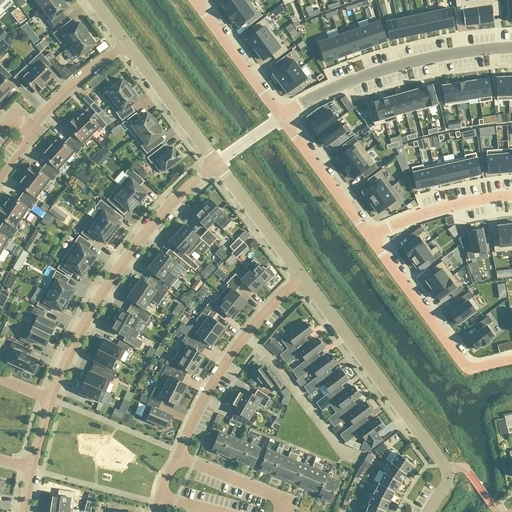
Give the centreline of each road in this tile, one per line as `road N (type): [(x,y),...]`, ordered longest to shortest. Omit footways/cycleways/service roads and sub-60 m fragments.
road 1 (residential): [(214,163),(126,258),(49,401)]
road 2 (residential): [(511,48),(376,71),(281,118)]
road 3 (residential): [(442,466),(302,281)]
road 4 (residential): [(302,281),(228,361),(177,459)]
road 5 (residential): [(370,237),(465,367),(511,360)]
road 6 (residential): [(281,118),(370,237)]
road 7 (residential): [(511,195),(455,205),(370,237)]
road 8 (residential): [(302,281),(214,163)]
road 9 (residential): [(193,0),(281,118)]
road 10 (residential): [(214,163),(125,46)]
road 11 (residential): [(177,459),(289,504),(286,511)]
road 12 (residential): [(29,129),(125,46)]
